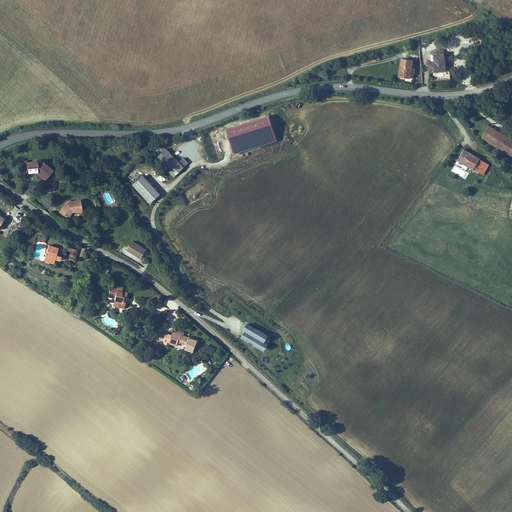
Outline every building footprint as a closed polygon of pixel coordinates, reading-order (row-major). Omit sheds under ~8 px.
[(444,51),(431,52),(432,66),(428,66),(429,74),(445,73),(444,51)] [(402,61),(399,77),(410,79),(413,63),(402,61)] [(511,141),(488,127),(481,138),(511,157),(511,141)] [(178,163),(166,148),(155,158),(172,177),(187,164),(183,159),(178,163)] [(457,162),(478,173),(484,163),(463,151),(457,162)] [(28,166),(20,167),(22,175),(37,173),(41,177),(40,178),(44,182),(53,172),(42,161),(28,163),(28,166)] [(489,165),(484,163),(478,173),(483,176),(489,165)] [(454,164),(451,171),(466,179),(469,172),(454,164)] [(143,176),(132,185),(149,205),(159,195),(143,176)] [(66,203),(59,213),(69,220),(72,214),(82,212),(80,201),(66,203)] [(141,259),(146,250),(133,242),(127,251),(141,259)] [(48,246),(44,260),(52,262),(51,264),(55,265),(56,261),(61,262),(62,256),(57,255),(59,249),(48,246)] [(68,256),(75,259),(78,250),(70,248),(68,256)] [(118,302),(117,309),(125,311),(126,304),(123,303),(124,299),(126,299),(127,293),(122,292),(120,291),(120,287),(110,285),(108,297),(115,298),(114,301),(118,302)] [(160,302),(153,308),(160,314),(166,308),(160,302)] [(264,350),(272,337),(247,323),(240,335),(264,350)] [(166,334),(163,341),(169,344),(177,347),(179,342),(188,346),(186,350),(194,353),(198,341),(173,332),(172,336),(166,334)]
